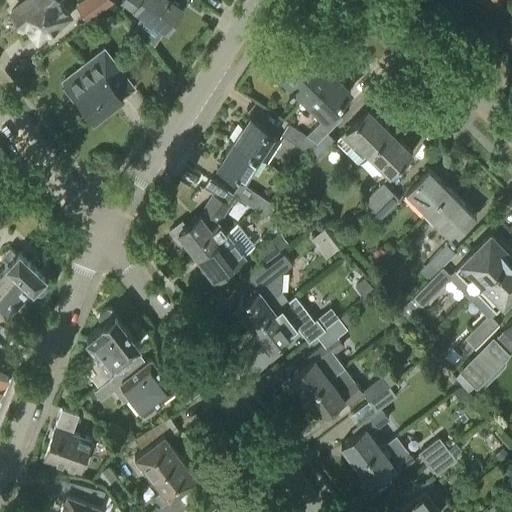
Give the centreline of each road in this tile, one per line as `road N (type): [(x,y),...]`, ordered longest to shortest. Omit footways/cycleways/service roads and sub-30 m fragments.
road 1 (residential): [(315,511),(104,233)]
road 2 (residential): [(104,233),(261,0)]
road 3 (residential): [(0,494),(104,233)]
road 4 (residential): [(511,138),(374,0)]
road 5 (residential): [(104,233),(0,101)]
